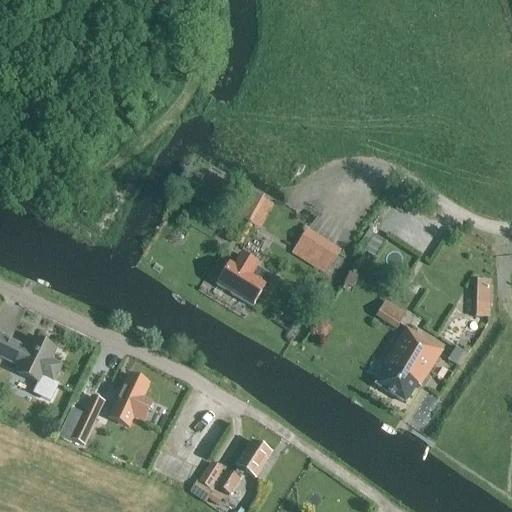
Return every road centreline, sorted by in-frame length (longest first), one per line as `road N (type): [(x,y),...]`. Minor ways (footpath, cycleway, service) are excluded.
road 1 (residential): [(246,410),(0,290)]
road 2 (track): [(299,197),(336,170),(376,167),(477,225),(511,232)]
road 3 (track): [(392,511),(246,410)]
